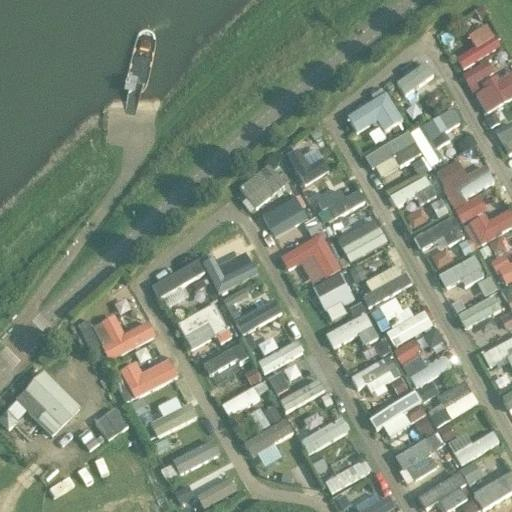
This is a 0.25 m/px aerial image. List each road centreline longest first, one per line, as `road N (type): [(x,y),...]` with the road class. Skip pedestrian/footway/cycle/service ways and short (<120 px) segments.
road 1 (residential): [(407,511),(240,220),(225,215),(144,281),(143,295),(248,485),(326,511)]
road 2 (residential): [(511,448),(332,124),(423,45),(511,195)]
road 3 (unclassified): [(21,341),(301,90),(419,0)]
road 4 (unclassified): [(21,341),(17,327),(135,149),(134,101)]
